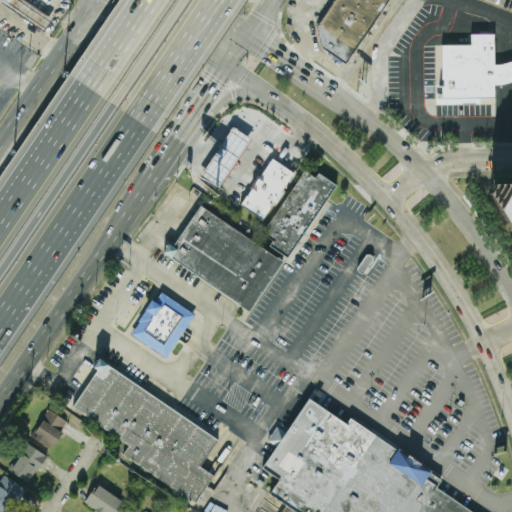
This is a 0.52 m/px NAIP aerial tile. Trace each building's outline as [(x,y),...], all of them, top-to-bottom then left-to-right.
[(24,0),(51,18),(41,32),(0,3),(0,0),(24,0)] [(334,0),(317,25),(321,46),(345,62),(386,0),(334,0)] [(441,44),(442,98),(494,97),(494,84),(502,84),(511,80),(511,59),(501,64),(495,64),(495,33),(469,33),(469,44),(441,44)] [(233,188),(212,174),(249,121),(269,135),(233,188)] [(250,137),(232,126),(200,176),(219,188),(250,137)] [(294,172),(271,157),(240,204),(263,219),(294,172)] [(318,172),(315,177),(303,169),(263,233),(273,239),(269,245),(289,258),(336,184),(318,172)] [(511,175),(511,248),(469,186),(476,175),(511,175)] [(193,200),(281,260),(245,312),(157,253),(193,200)] [(156,289),(194,314),(164,357),(127,332),(156,289)] [(126,441),(68,402),(98,358),(217,439),(198,467),(210,475),(193,499),(121,449),(126,441)] [(300,511),(268,490),(277,477),(259,464),(275,441),(306,396),(341,420),(345,414),(440,479),(436,485),(475,511),(300,511)] [(32,438),(53,448),(67,419),(46,409),(32,438)] [(30,482),(46,454),(25,442),(9,470),(30,482)] [(0,510),(2,511),(8,511),(25,489),(4,473),(0,478),(0,510)] [(84,502),(98,511),(116,511),(124,501),(96,483),(84,502)]
